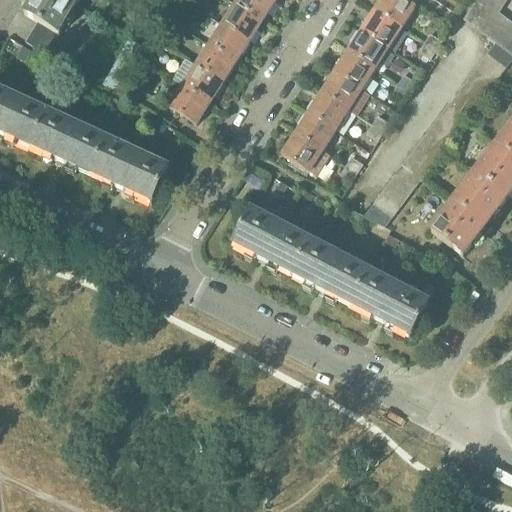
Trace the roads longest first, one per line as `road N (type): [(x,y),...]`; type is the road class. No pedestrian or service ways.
road 1 (residential): [(159,273),(328,0)]
road 2 (residential): [(426,401),(159,273)]
road 3 (residential): [(159,273),(0,205)]
road 4 (residential): [(511,287),(426,401)]
